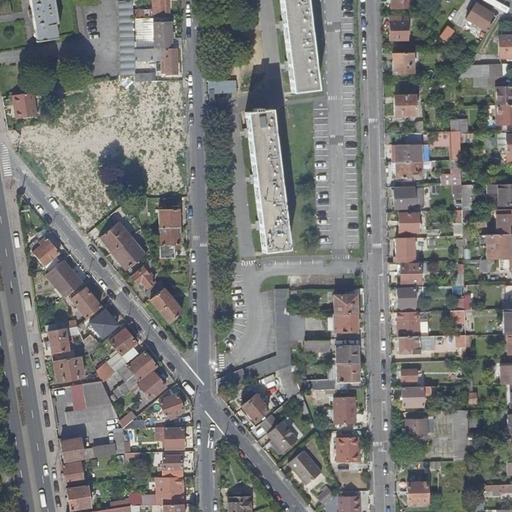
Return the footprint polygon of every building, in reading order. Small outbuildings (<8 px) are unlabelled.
[(7,0),(0,2),(0,14),(10,12),(7,0)] [(28,0),(31,15),(36,43),(59,39),(57,25),(60,24),(55,0),(28,0)] [(153,0),(153,16),(170,16),(170,1),(174,1),(174,0),(153,0)] [(306,0),(280,0),(292,93),(317,90),(306,0)] [(391,0),(392,9),(414,8),(413,0),(391,0)] [(134,17),(133,1),(118,1),(120,76),(135,76),(135,62),(134,50),(134,17)] [(487,33),(496,17),(475,5),(466,21),(487,33)] [(407,41),(407,22),(389,23),(390,41),(407,41)] [(164,49),(172,49),(171,23),(153,23),(154,49),(164,49)] [(445,42),(454,31),(446,25),(437,37),(445,42)] [(511,30),(503,30),(503,38),(498,37),(498,59),(511,58),(511,30)] [(177,75),(176,49),(174,49),(174,50),(164,51),(164,49),(154,49),(134,50),(135,62),(161,61),(162,75),(177,75)] [(413,74),(413,53),(392,53),(393,71),(398,72),(398,74),(413,74)] [(466,67),(458,80),(477,79),(486,79),(502,78),(502,66),(466,67)] [(163,88),(163,81),(159,81),(135,82),(135,77),(131,77),(131,87),(136,87),(136,89),(163,88)] [(118,79),(116,79),(117,145),(129,145),(129,81),(118,79)] [(486,79),(477,79),(477,87),(486,87),(486,79)] [(236,94),(234,81),(205,80),(206,94),(236,94)] [(88,85),(73,87),(75,96),(89,94),(88,85)] [(494,106),(511,105),(511,87),(494,88),(494,106)] [(50,90),(52,104),(67,101),(73,137),(94,135),(89,94),(75,96),(68,97),(66,88),(50,90)] [(167,114),(169,114),(168,92),(143,93),(144,114),(147,115),(167,114)] [(33,93),(11,96),(15,120),(36,117),(33,93)] [(416,116),(415,96),(394,97),(395,117),(416,116)] [(511,125),(511,105),(494,106),(495,126),(511,125)] [(261,111),(261,108),(254,109),(254,112),(246,113),(263,253),(288,249),(270,110),(261,111)] [(167,133),(167,114),(147,115),(147,136),(150,136),(164,136),(164,133),(167,133)] [(135,115),(131,115),(131,147),(136,147),(150,147),(150,136),(147,136),(136,136),(135,115)] [(467,121),(459,121),(460,132),(460,135),(468,135),(467,121)] [(460,132),(452,132),(451,132),(451,142),(460,142),(460,135),(460,132)] [(475,143),(475,134),(468,135),(460,135),(460,142),(460,143),(475,143)] [(506,134),(499,134),(499,148),(507,148),(507,162),(511,162),(511,135),(506,136),(506,134)] [(110,145),(70,144),(87,163),(110,145)] [(395,145),(396,162),(421,162),(421,145),(395,145)] [(39,165),(53,182),(68,169),(55,152),(39,165)] [(421,162),(396,162),(396,179),(422,178),(421,162)] [(177,163),(157,163),(157,189),(178,189),(177,163)] [(94,198),(79,180),(62,194),(77,212),(94,198)] [(511,184),(489,186),(489,195),(500,195),(500,206),(509,206),(509,210),(511,210),(511,184)] [(471,211),(470,186),(461,186),(462,212),(469,211),(471,211)] [(414,203),(413,189),(394,189),(394,209),(406,209),(406,203),(414,203)] [(147,199),(130,199),(136,216),(147,215),(147,199)] [(159,229),(179,228),(179,210),(158,210),(159,229)] [(511,210),(509,210),(502,210),(502,227),(508,226),(511,226),(511,210)] [(469,211),(462,212),(462,225),(462,236),(470,236),(469,211)] [(414,213),(398,213),(399,233),(418,233),(418,225),(415,225),(414,213)] [(111,254),(131,238),(118,222),(99,238),(111,254)] [(508,235),(508,226),(502,227),(496,226),(497,235),(508,235)] [(180,245),(179,228),(159,229),(160,259),(174,258),(174,246),(180,245)] [(509,260),(508,235),(497,235),(485,236),(486,261),(507,260),(509,260)] [(32,253),(31,253),(44,268),(48,273),(60,262),(56,257),(60,254),(45,236),(37,242),(35,240),(27,247),(32,253)] [(144,254),(131,238),(111,254),(125,270),(144,254)] [(396,263),(415,263),(414,240),(395,240),(396,263)] [(155,266),(152,259),(130,277),(137,286),(141,282),(147,290),(154,283),(151,279),(153,277),(148,271),(155,266)] [(80,284),(63,260),(50,270),(45,275),(64,298),(80,284)] [(404,289),(420,288),(420,285),(427,285),(427,264),(397,265),(398,274),(400,274),(400,286),(403,285),(404,289)] [(150,300),(163,289),(161,282),(145,295),(150,300)] [(85,318),(99,306),(84,288),(79,293),(77,291),(73,294),(75,296),(70,300),(85,318)] [(182,312),(163,289),(150,300),(169,324),(182,312)] [(415,290),(396,290),(397,308),(403,307),(403,311),(415,310),(415,290)] [(333,315),(356,314),(355,295),(332,296),(333,315)] [(117,326),(103,310),(88,323),(101,339),(117,326)] [(511,335),(511,310),(502,311),(503,335),(506,336),(511,335)] [(465,320),(465,312),(457,312),(451,312),(451,320),(465,320)] [(357,334),(356,314),(333,315),(332,315),(332,334),(357,334)] [(302,315),(289,316),(290,341),(303,340),(302,315)] [(74,317),(70,318),(67,318),(67,323),(68,328),(76,327),(74,317)] [(397,321),(397,338),(426,338),(426,327),(416,327),(416,320),(397,321)] [(55,330),(46,332),(48,341),(45,342),(47,352),(50,351),(50,354),(68,351),(65,335),(78,333),(76,327),(68,328),(55,330)] [(120,356),(132,346),(135,343),(124,329),(108,342),(120,356)] [(99,347),(100,346),(94,339),(93,340),(89,336),(82,342),(88,356),(99,347)] [(466,348),(465,336),(426,338),(397,338),(398,355),(414,355),(414,352),(421,352),(421,346),(428,346),(428,340),(441,340),(456,340),(456,348),(466,348)] [(328,351),(327,341),(304,341),(304,352),(308,352),(309,354),(315,354),(315,351),(328,351)] [(126,363),(137,354),(133,349),(134,348),(132,346),(120,356),(126,363)] [(335,364),(357,364),(357,346),(335,346),(335,361),(329,362),(329,365),(335,364)] [(102,352),(99,347),(88,356),(91,361),(102,352)] [(156,367),(144,352),(135,360),(147,374),(156,367)] [(79,357),(52,362),(54,382),(82,378),(79,357)] [(147,374),(135,360),(127,366),(136,378),(126,386),(125,385),(118,390),(123,396),(129,391),(136,385),(139,382),(138,381),(147,374)] [(95,371),(100,381),(101,384),(114,374),(105,363),(95,371)] [(358,383),(357,364),(335,364),(336,383),(358,383)] [(291,366),(278,371),(288,400),(300,391),(293,372),(291,366)] [(508,385),(511,384),(511,366),(499,367),(499,385),(508,385)] [(416,372),(416,370),(401,370),(401,382),(416,382),(416,378),(421,377),(420,372),(416,372)] [(165,387),(152,372),(148,375),(139,382),(136,385),(138,388),(149,401),(165,387)] [(311,390),(328,390),(327,382),(311,382),(311,390)] [(131,394),(138,388),(136,385),(129,391),(131,394)] [(422,407),(422,387),(401,388),(402,408),(422,407)] [(476,394),(467,394),(467,404),(476,404),(476,394)] [(175,395),(158,401),(165,419),(182,413),(175,395)] [(266,395),(259,399),(268,412),(275,407),(266,395)] [(241,407),(254,423),(268,412),(255,396),(241,407)] [(354,398),(332,398),(333,424),(355,424),(354,398)] [(113,418),(110,405),(64,413),(66,426),(113,418)] [(432,420),(432,411),(404,412),(405,440),(425,439),(425,420),(432,420)] [(468,436),(467,411),(452,411),(453,462),(468,461),(468,454),(468,441),(468,436)] [(133,421),(136,418),(131,412),(118,422),(122,430),(133,421)] [(296,439),(281,420),(266,433),(281,452),(296,439)] [(144,421),(133,421),(122,430),(144,429),(144,421)] [(182,430),(164,430),(164,450),(182,449),(182,430)] [(123,444),(122,431),(115,432),(114,434),(114,445),(123,444)] [(59,442),(59,439),(57,439),(60,456),(62,456),(63,462),(82,459),(79,439),(59,442)] [(353,455),(352,439),(336,439),(336,464),(356,463),(355,455),(353,455)] [(477,441),(468,441),(468,454),(478,454),(477,441)] [(320,472),(303,451),(287,463),(305,485),(320,472)] [(139,460),(139,454),(124,454),(125,462),(125,465),(130,465),(129,460),(139,460)] [(162,478),(181,478),(181,457),(162,457),(162,478)] [(79,462),(61,465),(65,485),(82,482),(79,462)] [(182,505),(181,478),(162,478),(162,505),(166,505),(182,505)] [(407,504),(427,503),(426,483),(406,484),(407,504)] [(511,484),(499,485),(499,493),(511,492),(511,484)] [(89,508),(86,486),(66,489),(69,511),(89,508)] [(320,505),(332,496),(326,487),(314,496),(320,505)] [(129,506),(128,496),(120,497),(121,501),(109,503),(110,509),(129,506)] [(227,511),(250,511),(250,497),(227,498),(227,511)] [(356,511),(356,497),(339,497),(339,505),(337,505),(337,511),(356,511)]
